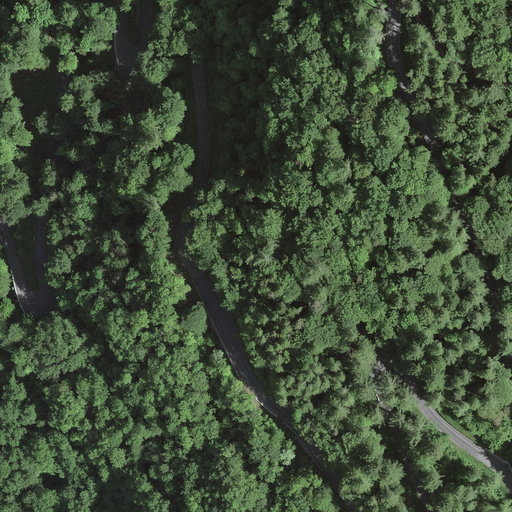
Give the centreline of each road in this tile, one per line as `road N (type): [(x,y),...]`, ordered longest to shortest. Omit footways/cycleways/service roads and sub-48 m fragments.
road 1 (tertiary): [(188,0),(203,163),(185,248),(255,389),(298,428),(357,511)]
road 2 (tertiary): [(0,218),(25,298),(44,301),(40,232),(73,0)]
road 3 (tertiary): [(511,370),(486,260),(397,66),(396,0)]
road 4 (tertiary): [(432,511),(379,383),(381,358),(399,363),(430,412),(511,486)]
road 5 (track): [(511,102),(445,51),(418,0)]
road 6 (tertiary): [(119,0),(121,46),(131,59),(144,53),(145,0)]
